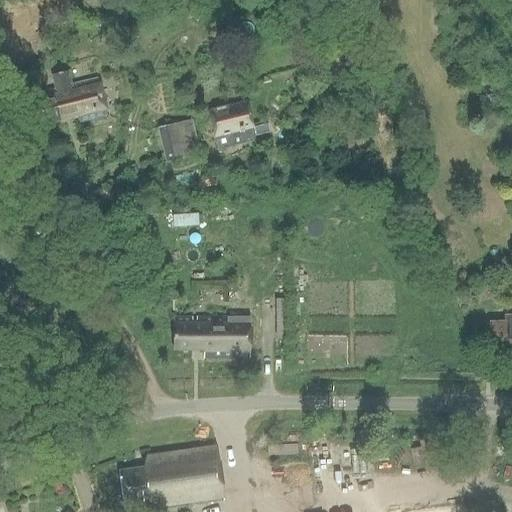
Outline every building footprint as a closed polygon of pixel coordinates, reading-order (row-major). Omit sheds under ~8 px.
[(79,127),(108,120),(99,85),(73,92),(70,77),(51,82),(55,95),(37,100),(45,129),(78,120),(79,127)] [(218,152),(255,142),(258,141),(257,137),(269,134),(267,125),(253,128),(246,101),(207,112),(218,152)] [(156,131),(166,165),(201,154),(190,120),(156,131)] [(282,258),(283,245),(254,244),(253,257),(282,258)] [(255,297),(254,257),(238,257),(240,297),(255,297)] [(205,286),(204,299),(226,300),(226,286),(205,286)] [(205,353),(205,358),(250,358),(248,315),(174,316),(175,352),(205,350),(205,353)] [(509,361),(511,361),(511,319),(506,320),(505,326),(490,326),(490,353),(508,353),(509,361)] [(151,511),(224,501),(215,445),(149,454),(146,470),(121,473),(126,509),(150,505),(151,511)] [(346,479),(344,449),(326,450),(328,480),(346,479)]
